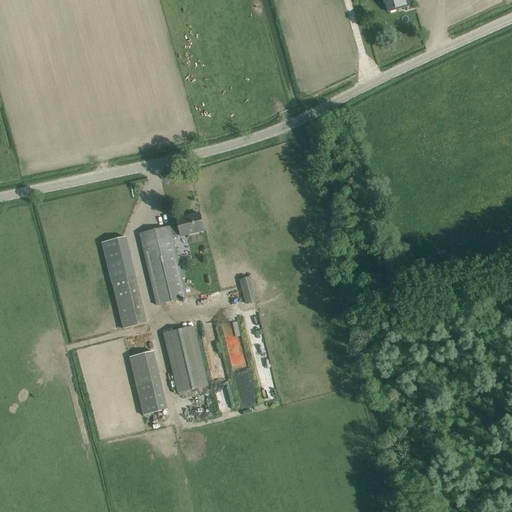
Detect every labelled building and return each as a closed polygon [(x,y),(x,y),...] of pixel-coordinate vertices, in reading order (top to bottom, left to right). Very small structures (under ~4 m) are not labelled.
[(384,0),(388,12),(412,5),(410,0),(384,0)] [(170,227),(172,237),(180,235),(180,236),(204,231),(200,214),(176,219),(178,225),(170,227)] [(187,298),(172,237),(170,227),(139,234),(157,305),(187,298)] [(143,323),(125,236),(101,241),(119,328),(143,323)] [(259,301),(252,277),(239,280),(246,304),(259,301)] [(208,386),(194,326),(163,334),(177,394),(208,386)] [(263,399),(276,397),(265,335),(254,337),(262,386),(261,386),(263,399)] [(142,416),(166,410),(152,352),(128,357),(142,416)]
